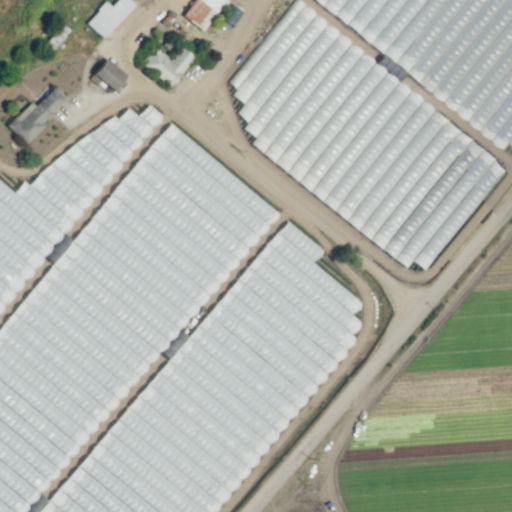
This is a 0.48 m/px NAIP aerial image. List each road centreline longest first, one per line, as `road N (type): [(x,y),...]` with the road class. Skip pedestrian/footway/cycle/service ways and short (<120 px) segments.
road 1 (track): [(511,164),(291,0),(127,36),(124,51),(143,84),(177,108)]
road 2 (tertiary): [(249,511),(511,201)]
